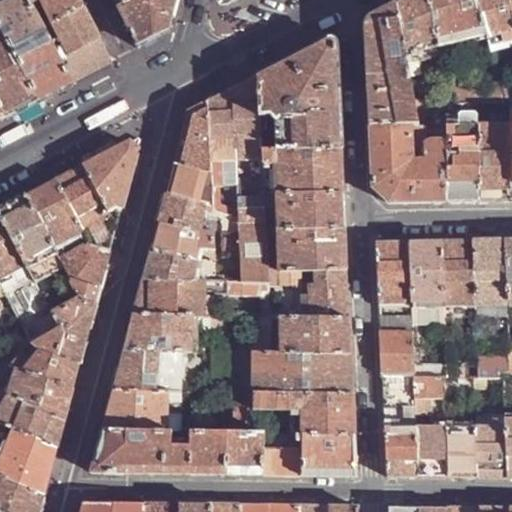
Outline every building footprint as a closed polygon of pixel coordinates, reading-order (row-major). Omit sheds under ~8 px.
[(69,86),(72,84),(61,62),(60,60),(45,29),(33,6),(30,0),(0,0),(0,26),(4,33),(39,101),(69,86)] [(42,0),(43,1),(52,18),(54,24),(85,8),(80,0),(42,0)] [(179,0),(128,0),(118,8),(121,13),(140,49),(170,34),(179,0)] [(437,48),(429,0),(408,0),(402,4),(396,6),(404,57),(417,54),(437,49),(437,48)] [(429,0),(437,48),(486,36),(476,0),(429,0)] [(476,0),(486,36),(489,47),(511,40),(511,15),(507,0),(476,0)] [(392,9),(371,19),(367,24),(365,31),(370,127),(415,126),(411,103),(399,105),(397,92),(409,90),(407,78),(404,57),(396,6),(392,9)] [(85,8),(54,24),(70,55),(60,60),(61,62),(102,40),(99,35),(85,8)] [(70,55),(54,24),(49,26),(45,29),(60,60),(70,55)] [(39,101),(4,33),(0,35),(0,107),(6,119),(12,115),(39,101)] [(255,75),(257,115),(267,116),(272,121),(273,148),(338,149),(333,43),(333,42),(329,39),(325,39),(286,59),(255,75)] [(102,40),(61,62),(72,84),(114,63),(102,40)] [(439,58),(437,49),(417,54),(419,63),(439,58)] [(419,63),(417,54),(404,57),(407,78),(420,75),(419,63)] [(238,84),(229,88),(232,158),(233,160),(259,157),(259,148),(257,115),(255,75),(238,84)] [(499,86),(498,84),(445,94),(446,106),(475,105),(490,105),(501,104),(500,94),(499,86)] [(208,100),(204,102),(207,160),(232,158),(229,88),(208,100)] [(411,102),(409,90),(397,92),(399,105),(411,103),(411,102)] [(511,102),(511,93),(500,94),(501,104),(508,105),(508,103),(511,102)] [(446,106),(445,94),(411,102),(411,103),(415,126),(415,129),(422,128),(423,128),(423,120),(431,106),(439,105),(446,106)] [(173,158),(171,164),(207,174),(207,160),(204,102),(185,111),(173,158)] [(490,114),(509,114),(509,110),(508,105),(501,104),(490,105),(490,114)] [(423,128),(445,127),(445,143),(446,204),(464,204),(479,203),(476,126),(475,115),(475,105),(446,106),(439,105),(431,106),(423,120),(423,128)] [(257,115),(259,148),(272,148),(273,148),(272,121),(267,116),(257,115)] [(419,204),(446,204),(445,143),(434,143),(428,144),(423,147),(422,128),(415,129),(415,126),(370,127),(373,190),(389,205),(419,204)] [(497,203),(511,202),(511,195),(509,126),(476,126),(479,203),(497,203)] [(434,143),(445,143),(445,127),(423,128),(422,128),(423,147),(428,144),(434,143)] [(137,138),(81,166),(105,212),(115,207),(118,207),(124,187),(137,138)] [(259,157),(262,193),(274,192),(272,148),(259,148),(259,157)] [(272,148),(274,192),(340,193),(338,149),(273,148),(272,148)] [(259,157),(233,160),(234,182),(235,214),(239,281),(259,282),(266,282),(263,228),(262,193),(259,157)] [(232,158),(207,160),(207,174),(208,185),(234,182),(233,160),(232,158)] [(170,170),(163,194),(197,207),(197,213),(201,215),(201,217),(217,220),(219,281),(239,281),(235,214),(209,206),(208,185),(207,174),(171,164),(170,170)] [(59,178),(53,181),(78,229),(106,213),(105,212),(81,166),(59,178)] [(29,193),(24,196),(51,246),(57,243),(79,231),(78,229),(53,181),(29,193)] [(274,192),(276,228),(342,228),(341,216),(340,193),(274,192)] [(162,200),(157,221),(196,230),(197,218),(197,213),(197,207),(163,194),(162,200)] [(1,208),(0,208),(0,220),(22,262),(26,269),(55,253),(51,246),(24,196),(1,208)] [(85,244),(107,250),(118,207),(115,207),(105,212),(106,213),(78,229),(79,231),(85,244)] [(0,273),(22,262),(0,220),(0,273)] [(155,227),(148,251),(194,258),(193,243),(210,249),(209,232),(196,230),(157,221),(155,227)] [(342,228),(276,228),(279,271),(298,271),(311,271),(344,270),(342,228)] [(57,243),(51,246),(55,253),(57,259),(63,255),(57,243)] [(193,243),(194,258),(211,260),(210,249),(193,243)] [(508,303),(506,243),(488,243),(474,244),(476,303),(508,303)] [(57,259),(61,265),(69,281),(96,290),(107,250),(85,244),(63,255),(57,259)] [(445,304),(442,244),(424,244),(410,245),(413,304),(445,304)] [(476,303),(474,244),(456,244),(442,244),(445,304),(476,303)] [(413,304),(410,245),(391,245),(376,245),(379,305),(387,305),(413,304)] [(147,255),(141,280),(201,281),(212,281),(211,260),(194,258),(148,251),(147,255)] [(55,253),(26,269),(32,281),(61,265),(57,259),(55,253)] [(22,262),(0,273),(0,288),(2,292),(19,324),(47,309),(32,281),(26,269),(22,262)] [(312,284),(314,318),(347,318),(344,270),(311,271),(312,284)] [(279,271),(279,285),(299,285),(298,271),(279,271)] [(139,285),(131,315),(190,316),(202,316),(201,291),(201,281),(141,280),(139,285)] [(73,288),(78,298),(93,303),(96,290),(69,281),(73,288)] [(212,281),(201,281),(201,291),(211,291),(214,294),(259,294),(259,282),(239,281),(219,281),(212,281)] [(266,282),(259,282),(259,294),(260,317),(268,317),(267,307),(266,282)] [(299,318),(314,318),(312,284),(306,284),(306,295),(299,296),(299,318)] [(78,298),(73,288),(69,290),(70,294),(73,301),(78,298)] [(54,357),(77,365),(85,334),(93,303),(78,298),(73,301),(49,314),(57,327),(60,334),(54,357)] [(388,319),(387,305),(379,305),(380,320),(388,319)] [(267,307),(268,317),(277,317),(290,318),(289,308),(267,307)] [(47,309),(19,324),(27,338),(30,343),(57,327),(49,314),(47,309)] [(124,341),(122,350),(183,352),(192,352),(192,346),(191,331),(233,332),(234,317),(202,316),(190,316),(131,315),(124,341)] [(268,317),(260,317),(261,353),(269,353),(268,317)] [(277,317),(280,353),(348,354),(347,318),(314,318),(299,318),(290,318),(277,317)] [(414,333),(413,319),(388,319),(380,320),(381,334),(414,333)] [(76,369),(77,365),(54,357),(60,334),(57,327),(30,343),(37,351),(24,363),(17,355),(5,366),(13,370),(71,389),(76,369)] [(415,366),(414,333),(381,334),(381,354),(383,377),(416,378),(415,366)] [(27,338),(0,352),(0,357),(0,358),(5,366),(17,355),(28,345),(30,343),(27,338)] [(28,345),(17,355),(24,363),(37,351),(30,343),(28,345)] [(117,371),(111,391),(169,391),(182,392),(183,352),(122,350),(117,371)] [(212,359),(211,392),(231,393),(251,393),(253,353),(212,352),(212,359)] [(253,353),(251,393),(299,393),(351,395),(348,354),(280,353),(269,353),(261,353),(253,353)] [(448,379),(448,367),(415,366),(416,378),(443,378),(448,379)] [(448,367),(448,379),(476,379),(480,379),(479,368),(448,367)] [(511,374),(510,367),(479,368),(480,379),(505,380),(505,374),(511,374)] [(13,370),(6,394),(62,420),(65,412),(71,389),(13,370)] [(416,398),(416,378),(383,377),(384,403),(384,410),(417,410),(416,398)] [(445,390),(443,378),(416,378),(416,398),(445,398),(445,390)] [(476,388),(476,379),(448,379),(443,378),(445,390),(476,391),(476,388)] [(505,389),(505,380),(480,379),(476,379),(476,388),(505,389)] [(110,395),(101,431),(167,432),(168,410),(168,402),(169,391),(111,391),(110,395)] [(169,391),(168,402),(182,402),(182,392),(169,391)] [(231,399),(229,434),(238,434),(239,410),(250,410),(251,393),(231,393),(231,399)] [(251,393),(250,410),(298,411),(299,393),(251,393)] [(351,395),(299,393),(298,411),(299,426),(299,434),(353,435),(351,395)] [(62,420),(6,394),(0,413),(0,423),(5,426),(13,429),(54,449),(56,443),(62,420)] [(168,410),(167,432),(170,432),(180,432),(180,411),(168,410)] [(419,478),(418,428),(405,429),(403,428),(391,428),(385,428),(388,478),(407,478),(419,478)] [(437,479),(448,479),(448,429),(418,428),(419,478),(437,479)] [(13,429),(0,456),(0,478),(42,496),(48,472),(54,449),(13,429)] [(479,479),(478,429),(448,429),(448,479),(467,479),(479,479)] [(497,480),(509,480),(507,429),(478,429),(479,479),(497,480)] [(167,432),(101,431),(99,435),(89,471),(91,473),(244,476),(260,476),(260,449),(260,446),(261,446),(261,435),(238,434),(229,434),(189,433),(189,444),(170,444),(170,432),(167,432)] [(353,435),(299,434),(299,449),(300,476),(328,477),(355,477),(353,435)] [(280,476),(300,476),(299,449),(260,449),(260,476),(280,476)] [(0,478),(0,511),(37,511),(42,496),(0,478)]
